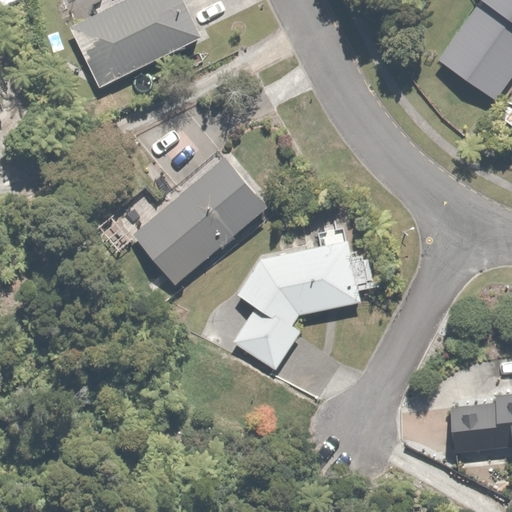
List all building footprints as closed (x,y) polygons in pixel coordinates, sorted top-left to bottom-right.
[(107,0),(96,5),(101,14),(74,27),(104,89),(211,37),(192,0),(107,0)] [(511,0),(483,0),(440,58),(499,101),(511,83),(511,0)] [(234,156),(136,233),(179,286),(276,208),(234,156)] [(242,292),(258,305),(236,341),(279,367),(302,329),(294,324),(301,313),(365,299),(361,283),(372,281),(366,254),(358,256),(355,243),(340,246),(337,232),(320,235),(322,246),(266,258),(242,292)] [(455,405),(458,448),(511,443),(511,395),(500,397),(500,402),(455,405)]
